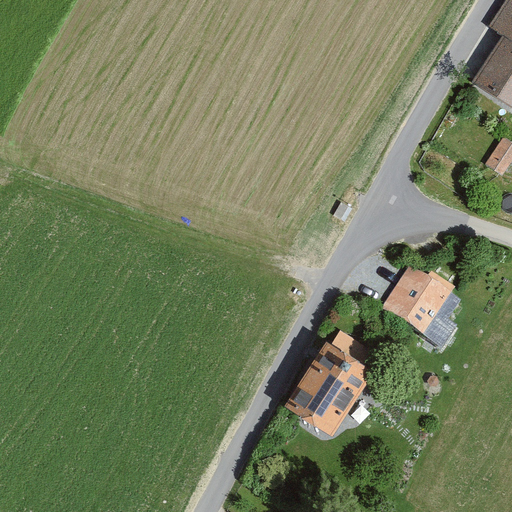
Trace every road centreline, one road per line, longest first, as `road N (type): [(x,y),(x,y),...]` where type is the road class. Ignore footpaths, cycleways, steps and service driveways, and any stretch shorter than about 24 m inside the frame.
road 1 (unclassified): [(207,511),(488,0)]
road 2 (track): [(511,242),(374,202)]
